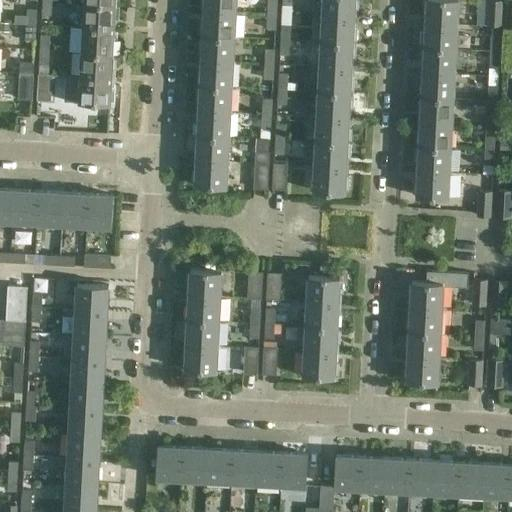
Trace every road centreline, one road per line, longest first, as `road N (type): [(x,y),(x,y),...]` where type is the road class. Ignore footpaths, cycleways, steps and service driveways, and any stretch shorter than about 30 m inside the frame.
road 1 (residential): [(380,418),(146,406),(152,217)]
road 2 (residential): [(380,418),(399,0)]
road 3 (residential): [(157,165),(163,0)]
road 4 (residential): [(157,165),(0,155)]
road 5 (residential): [(511,425),(380,418)]
